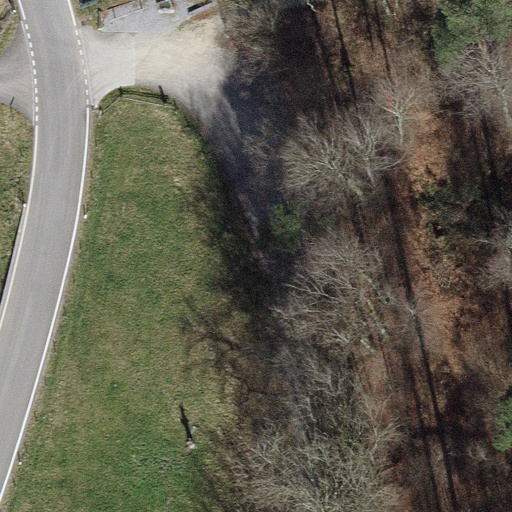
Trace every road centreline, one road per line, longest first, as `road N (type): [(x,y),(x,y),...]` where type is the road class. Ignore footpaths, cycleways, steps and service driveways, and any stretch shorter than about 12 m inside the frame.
road 1 (track): [(301,511),(305,357),(255,161),(185,58),(149,45),(56,74)]
road 2 (tertiary): [(43,0),(56,74),(57,181),(0,425)]
road 3 (track): [(304,0),(216,13),(185,58)]
